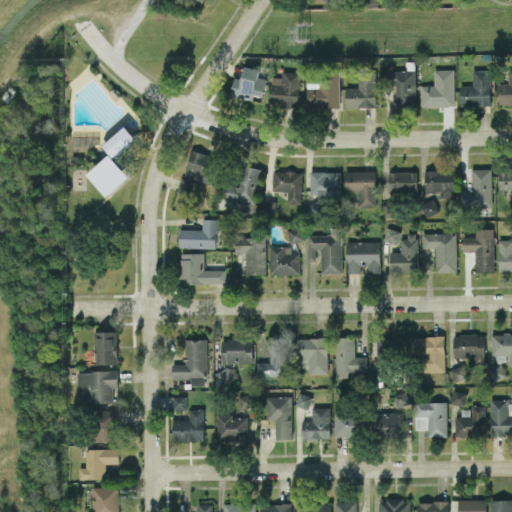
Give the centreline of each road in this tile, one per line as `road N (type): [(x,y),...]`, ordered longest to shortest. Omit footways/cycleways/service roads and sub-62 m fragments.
road 1 (tertiary): [(511,137),(285,141),(227,129),(141,84),(85,25)]
road 2 (residential): [(511,302),(67,308)]
road 3 (residential): [(183,111),(158,159),(147,210),(151,511)]
road 4 (residential): [(511,467),(151,473)]
road 5 (residential): [(260,0),(183,111)]
